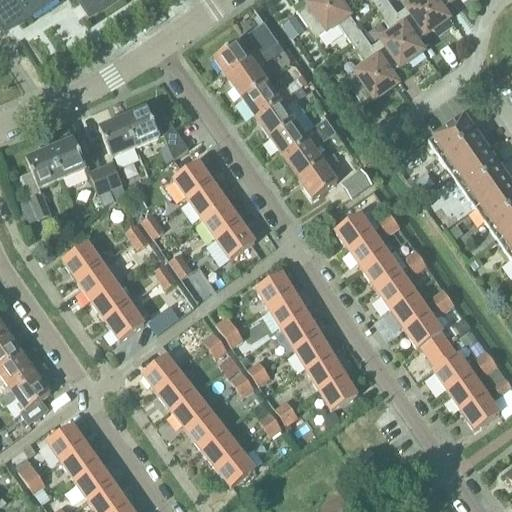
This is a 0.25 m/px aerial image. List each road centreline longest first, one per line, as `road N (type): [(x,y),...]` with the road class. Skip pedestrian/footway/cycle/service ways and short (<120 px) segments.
road 1 (residential): [(473,511),(290,248)]
road 2 (residential): [(290,248),(286,227),(159,45)]
road 3 (residential): [(111,379),(290,248)]
road 4 (residential): [(111,379),(19,247),(0,202)]
road 5 (unclassified): [(0,129),(86,91),(159,45)]
road 6 (residential): [(204,511),(111,379)]
road 7 (residential): [(87,396),(0,261)]
road 8 (residential): [(164,511),(87,396)]
